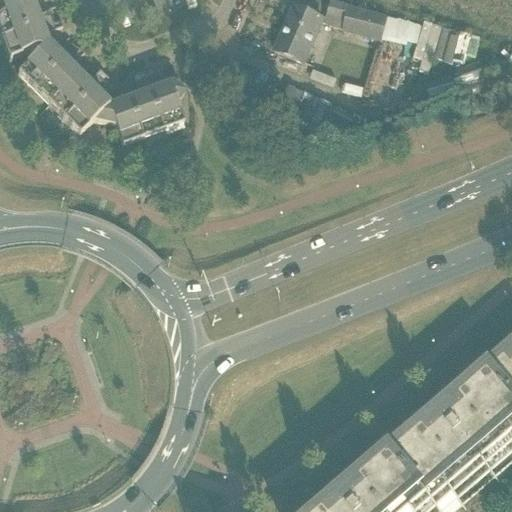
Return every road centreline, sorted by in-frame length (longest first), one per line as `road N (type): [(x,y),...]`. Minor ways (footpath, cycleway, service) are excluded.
road 1 (secondary): [(511,174),(264,281),(199,304),(163,300)]
road 2 (secondary): [(190,393),(219,365),(511,243)]
road 3 (residential): [(83,0),(132,55),(226,25),(236,0)]
road 4 (secondary): [(163,300),(130,265),(90,240),(63,231),(9,232)]
road 5 (secondary): [(130,511),(177,452),(190,393)]
